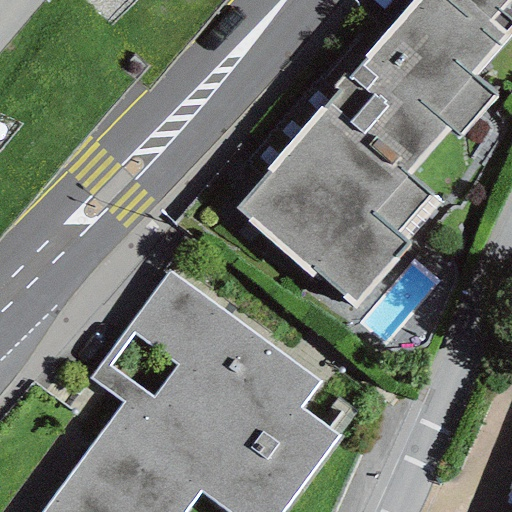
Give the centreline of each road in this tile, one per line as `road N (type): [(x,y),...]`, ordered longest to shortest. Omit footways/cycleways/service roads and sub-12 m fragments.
road 1 (secondary): [(283,0),(0,294)]
road 2 (residential): [(511,143),(343,511)]
